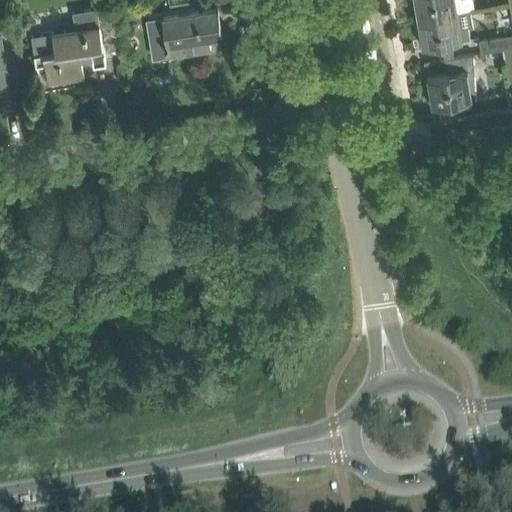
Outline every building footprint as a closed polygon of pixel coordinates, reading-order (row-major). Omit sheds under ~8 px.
[(137,0),(126,0),(119,1),(122,22),(140,19),(137,0)] [(416,0),(419,17),(457,11),(455,0),(416,0)] [(52,33),(31,36),(36,63),(46,61),(46,62),(49,82),(85,76),(82,57),(92,56),(94,65),(107,63),(103,43),(101,25),(111,23),(109,5),(73,11),(76,29),(52,33)] [(163,17),(149,20),(155,50),(166,48),(168,48),(169,54),(212,47),(210,36),(223,34),(218,8),(213,9),(198,11),(192,12),(163,17)] [(457,11),(419,17),(424,45),(422,45),(422,46),(442,43),(444,43),(453,41),(471,39),(469,26),(473,25),(471,9),(457,11)] [(504,48),(511,47),(511,33),(479,39),(482,52),(504,48)] [(0,102),(3,102),(1,90),(10,88),(5,62),(0,35),(0,102)] [(476,98),(474,53),(446,58),(448,73),(427,76),(427,77),(429,77),(433,104),(432,104),(432,105),(476,98)]
